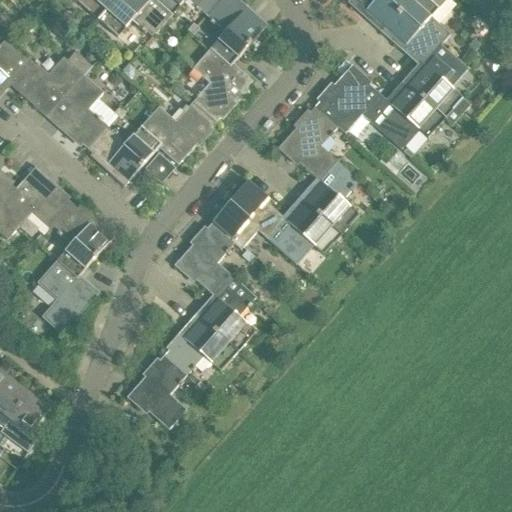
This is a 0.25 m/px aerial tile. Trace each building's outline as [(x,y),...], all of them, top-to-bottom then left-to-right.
[(98,24),(118,0),(83,0),(79,6),(98,24)] [(173,18),(153,0),(151,3),(148,0),(118,0),(98,24),(117,41),(132,24),(152,41),(173,18)] [(205,18),(221,0),(153,0),(173,18),(187,2),(205,18)] [(211,52),(232,69),(269,27),(255,15),(250,21),(245,16),(247,13),(232,0),(221,0),(205,18),(225,36),(211,52)] [(350,0),(348,2),(365,16),(367,14),(373,19),(370,21),(368,24),(382,36),(414,0),(350,0)] [(414,0),(382,36),(395,47),(400,43),(406,48),(404,50),(412,58),(423,67),(441,47),(442,48),(445,45),(451,37),(432,20),(440,11),(449,0),(414,0)] [(22,30),(28,23),(25,20),(19,27),(22,30)] [(28,23),(22,30),(25,32),(31,26),(28,23)] [(194,25),(188,32),(191,35),(197,28),(194,25)] [(197,28),(191,35),(194,37),(200,31),(197,28)] [(471,50),(477,44),(474,41),(468,48),(471,50)] [(0,101),(9,91),(4,87),(8,81),(10,82),(28,61),(27,61),(18,53),(9,45),(9,44),(8,45),(7,44),(5,42),(0,48),(0,101)] [(477,44),(471,50),(474,53),(480,46),(477,44)] [(140,47),(134,53),(138,56),(144,50),(140,47)] [(415,70),(403,84),(446,122),(447,121),(453,126),(455,125),(464,133),(473,124),(463,115),(470,107),(464,101),(451,90),(468,71),(464,67),(461,65),(458,62),(453,58),(442,48),(441,47),(423,67),(425,69),(421,75),(420,74),(415,70)] [(94,52),(87,54),(86,60),(90,64),(96,63),(97,56),(94,52)] [(211,52),(194,72),(211,87),(195,105),(218,125),(254,84),(234,67),(232,69),(211,52)] [(28,61),(10,82),(19,91),(20,92),(30,100),(33,97),(39,102),(34,108),(47,119),(84,76),(92,67),(76,53),(68,62),(64,59),(55,69),(49,75),(30,58),(27,61),(28,61)] [(492,58),(485,65),(494,73),(501,66),(492,58)] [(122,74),(130,82),(135,77),(135,71),(130,66),(122,74)] [(353,69),(316,110),(339,130),(345,136),(361,118),(371,126),(389,106),(379,97),(369,88),(368,89),(367,90),(365,89),(362,86),(366,80),(353,69)] [(84,76),(47,119),(61,131),(66,126),(71,131),(69,133),(69,134),(88,151),(108,128),(118,118),(117,117),(123,110),(120,108),(114,115),(98,101),(105,94),(84,76)] [(389,106),(371,126),(374,129),(394,146),(401,152),(418,134),(428,143),(446,122),(403,84),(392,98),(396,102),(391,107),(389,106)] [(179,86),(176,90),(183,96),(186,92),(179,86)] [(176,90),(173,93),(180,99),(183,96),(176,90)] [(143,126),(142,128),(163,147),(165,145),(170,149),(165,155),(179,167),(217,126),(218,125),(195,105),(177,125),(159,108),(159,109),(143,126)] [(123,110),(117,117),(118,118),(120,120),(126,113),(123,110)] [(316,110),(278,152),(292,164),(296,159),(301,163),(299,166),(309,175),(319,184),(337,164),(321,150),(339,130),(316,110)] [(108,128),(88,151),(108,168),(110,166),(115,170),(116,171),(113,175),(112,177),(125,189),(131,182),(133,179),(140,172),(163,147),(142,128),(127,144),(108,128)] [(348,138),(355,144),(357,141),(351,135),(348,138)] [(354,144),(355,144),(348,138),(345,141),(352,147),(354,144)] [(404,154),(410,159),(413,156),(407,150),(404,154)] [(311,186),(299,200),(342,238),(360,219),(343,204),(360,184),(337,164),(319,184),(321,185),(317,191),(311,186)] [(0,234),(8,242),(19,230),(20,229),(32,215),(51,232),(54,229),(74,207),(54,189),(52,191),(48,188),(46,187),(48,185),(51,182),(42,174),(37,169),(30,177),(28,180),(18,191),(0,212),(0,234)] [(145,170),(138,178),(146,185),(153,177),(145,170)] [(0,212),(18,191),(0,175),(0,212)] [(249,184),(212,226),(235,247),(235,246),(241,251),(257,233),(267,242),(285,221),(266,204),(268,202),(262,197),(249,184)] [(367,195),(373,200),(376,197),(370,192),(367,195)] [(285,221),(267,242),(295,267),(312,247),(324,258),(342,238),(299,200),(288,213),(293,217),(287,223),(285,221)] [(74,207),(54,229),(72,246),(58,261),(79,280),(96,261),(101,255),(116,239),(101,226),(97,231),(92,227),(94,224),(74,207)] [(212,226),(174,269),(188,281),(193,275),(198,280),(196,283),(206,291),(216,300),(234,280),(218,266),(235,247),(212,226)] [(39,246),(44,240),(41,237),(35,244),(39,246)] [(44,240),(39,246),(42,249),(47,243),(44,240)] [(247,252),(242,258),(249,263),(254,257),(247,252)] [(55,265),(38,285),(58,303),(43,320),(58,333),(63,337),(82,316),(101,295),(87,282),(82,287),(77,283),(79,280),(58,261),(55,265)] [(208,303),(196,316),(239,354),(255,336),(238,321),(256,300),(237,283),(234,280),(216,300),(218,302),(214,308),(208,303)] [(23,301),(22,302),(23,302),(25,305),(31,298),(28,295),(23,301)] [(270,319),(273,316),(273,315),(266,309),(263,313),(270,319)] [(182,338),(164,358),(187,378),(204,359),(221,375),(239,354),(196,316),(184,330),(189,335),(185,340),(184,339),(182,338)] [(164,358),(127,399),(141,411),(145,406),(151,411),(148,414),(170,432),(187,412),(170,397),(187,378),(164,358)] [(0,396),(11,382),(3,375),(0,373),(0,396)] [(0,396),(0,426),(4,430),(6,431),(12,423),(32,397),(11,382),(0,396)] [(197,387),(203,393),(206,390),(200,384),(197,387)] [(203,393),(197,387),(194,390),(201,395),(203,393)] [(4,430),(1,434),(3,436),(5,433),(30,448),(26,453),(28,454),(38,441),(42,431),(39,429),(52,412),(32,397),(12,423),(6,431),(4,430)]
